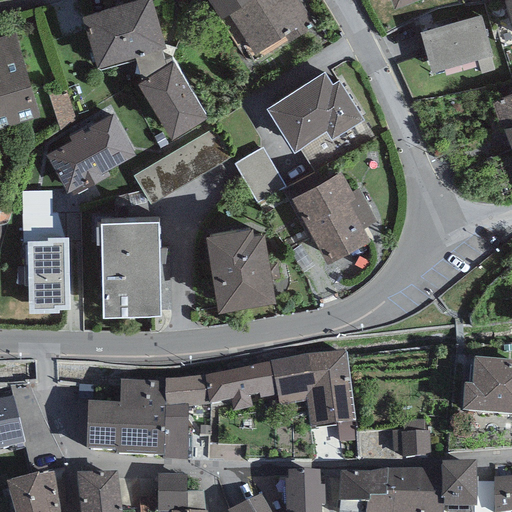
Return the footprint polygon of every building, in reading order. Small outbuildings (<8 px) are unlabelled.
[(152,0),(124,0),(81,12),(98,64),(135,53),(142,77),(166,61),(162,46),(165,45),(152,0)] [(209,0),(249,64),(309,28),(305,22),(312,19),(300,0),(209,0)] [(483,18),(423,37),(436,79),(496,60),(483,18)] [(14,30),(0,34),(0,125),(39,115),(14,30)] [(207,113),(174,58),(142,77),(139,79),(171,134),(207,113)] [(324,70),(266,105),(294,150),(326,130),(330,138),(363,118),(338,78),(332,82),(324,70)] [(511,93),(491,101),(501,128),(504,127),(511,124),(511,93)] [(134,154),(113,112),(69,134),(71,139),(47,152),(68,195),(110,174),(107,168),(134,154)] [(213,128),(133,174),(150,204),(230,158),(213,128)] [(262,147),(235,163),(257,201),(285,186),(262,147)] [(351,189),(341,170),(291,195),(326,262),(369,240),(362,226),(376,219),(358,185),(351,189)] [(158,218),(100,218),(102,313),(160,311),(158,218)] [(253,225),(206,232),(218,309),(276,299),(264,230),(254,231),(253,225)] [(46,238),(26,238),(27,312),(58,311),(58,307),(69,307),(68,235),(46,235),(46,238)] [(346,355),(270,367),(276,398),(279,409),(306,404),(309,430),(336,429),(337,443),(355,441),(346,355)] [(511,366),(474,363),(472,389),(464,389),(463,416),(511,419),(511,366)] [(276,398),(270,367),(203,380),(209,408),(231,403),(233,414),(252,410),(250,399),(259,397),(260,401),(276,398)] [(165,384),(166,385),(165,408),(189,409),(209,408),(203,380),(165,384)] [(165,408),(166,385),(120,384),(119,407),(117,455),(117,458),(163,459),(163,463),(187,463),(189,409),(165,408)] [(14,400),(0,403),(0,453),(25,448),(14,400)] [(117,455),(119,407),(86,407),(85,453),(117,455)] [(429,433),(400,435),(401,461),(430,460),(429,433)] [(443,504),(443,511),(449,511),(477,511),(475,466),(442,467),(442,471),(440,471),(441,504),(443,504)] [(338,503),(339,504),(339,511),(442,511),(431,471),(340,475),(338,503)] [(120,511),(117,475),(76,479),(79,511),(120,511)] [(319,475),(288,475),(288,484),(285,484),(285,511),(320,511),(321,509),(325,509),(324,490),(320,490),(319,475)] [(13,511),(59,511),(60,511),(65,510),(66,483),(55,483),(54,477),(7,491),(13,511)] [(186,511),(187,479),(157,479),(156,511),(186,511)] [(511,511),(511,479),(494,481),(494,511),(511,511)] [(268,511),(261,498),(235,511),(268,511)]
